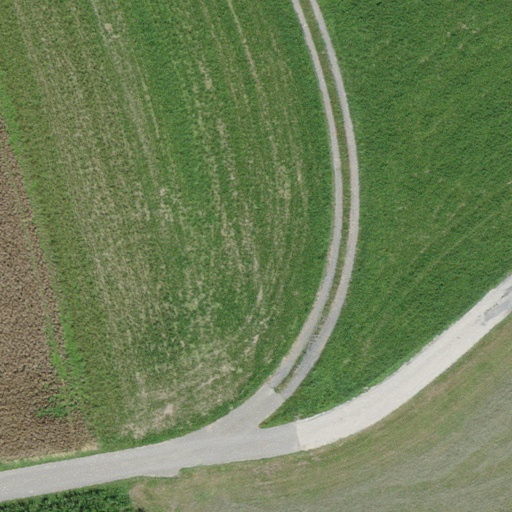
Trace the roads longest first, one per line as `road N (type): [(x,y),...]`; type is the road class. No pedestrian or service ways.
road 1 (track): [(511,294),(377,408),(313,434),(0,491)]
road 2 (track): [(299,0),(330,81),(346,158),(343,235),(329,308),(304,359),(219,453)]
